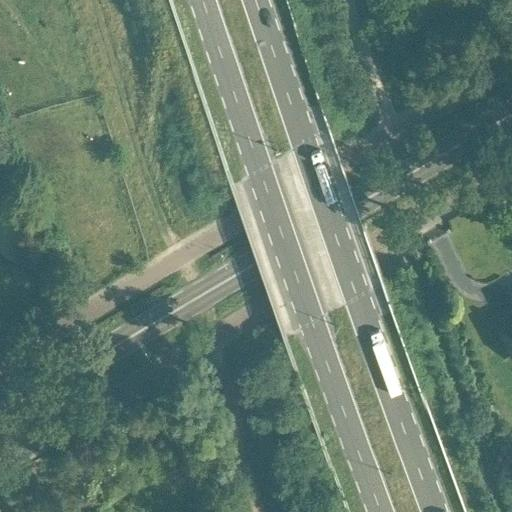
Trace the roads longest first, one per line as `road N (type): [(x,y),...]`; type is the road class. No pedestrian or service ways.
road 1 (residential): [(0,463),(511,159)]
road 2 (residential): [(0,365),(511,65)]
road 3 (secondary): [(0,413),(511,115)]
road 4 (primary): [(435,511),(258,0)]
road 5 (primary): [(203,0),(380,511)]
road 6 (track): [(90,0),(175,263)]
road 7 (track): [(247,511),(218,425),(220,382),(204,343)]
